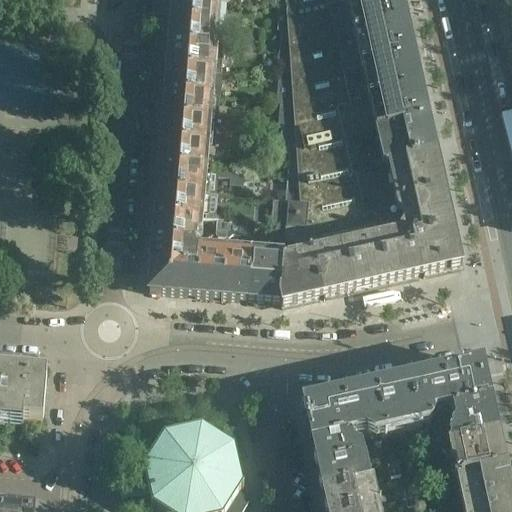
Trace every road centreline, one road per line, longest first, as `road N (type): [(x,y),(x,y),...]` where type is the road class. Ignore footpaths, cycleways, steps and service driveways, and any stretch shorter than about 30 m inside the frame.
road 1 (residential): [(109,332),(135,0)]
road 2 (tertiary): [(455,0),(511,260)]
road 3 (residential): [(454,336),(356,357),(263,357)]
road 4 (residential): [(109,332),(80,402),(68,492)]
road 5 (residential): [(263,357),(164,350),(109,332)]
road 6 (residential): [(283,511),(261,413),(263,357)]
